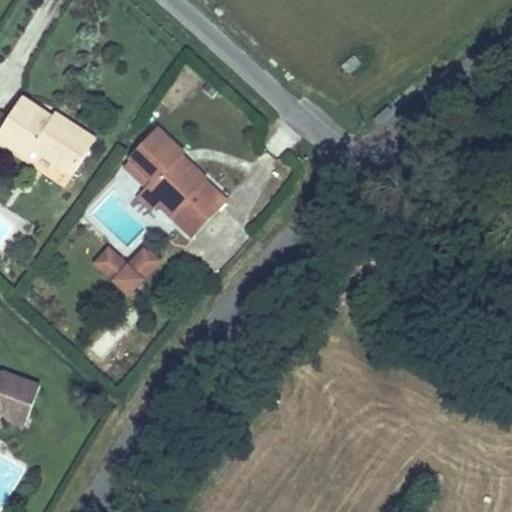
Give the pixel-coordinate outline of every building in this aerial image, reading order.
[(344,69),(349,76),(361,67),(356,60),(344,69)] [(59,112),(51,106),(21,86),(0,115),(0,119),(16,131),(11,137),(25,147),(32,136),(73,165),(92,138),(76,128),(83,119),(64,105),(59,112)] [(56,100),(51,106),(59,112),(64,105),(56,100)] [(198,168),(205,158),(188,142),(180,150),(170,142),(178,133),(184,126),(162,108),(128,147),(149,164),(142,172),(134,180),(152,196),(160,186),(195,215),(221,185),(198,168)] [(16,131),(0,119),(0,128),(11,137),(16,131)] [(98,130),(83,119),(76,128),(92,138),(98,130)] [(180,150),(188,142),(178,133),(170,142),(180,150)] [(120,155),(142,172),(149,164),(128,147),(120,155)] [(227,177),(205,158),(198,168),(221,185),(227,177)] [(145,229),(132,246),(120,261),(135,274),(161,240),(145,229)] [(120,261),(132,246),(110,231),(100,245),(120,261)] [(0,397),(2,398),(8,405),(25,410),(35,371),(0,360),(0,397)]
